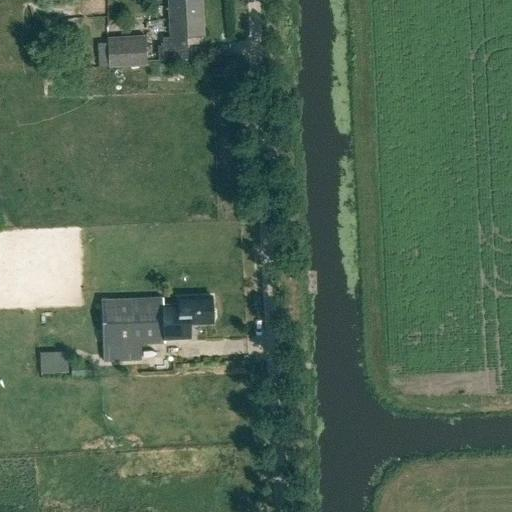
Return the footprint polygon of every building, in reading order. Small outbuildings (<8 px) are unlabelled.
[(158,60),(187,59),(186,37),(203,36),(201,0),(167,0),(169,37),(162,37),(162,45),(157,46),(158,60)] [(103,39),(95,40),(97,66),(105,66),(103,39)] [(108,68),(146,65),(144,39),(107,41),(108,68)] [(163,337),(189,336),(189,322),(212,321),(211,296),(178,297),(179,305),(162,306),(161,298),(102,300),(104,360),(141,359),(141,344),(163,344),(163,337)] [(62,349),(37,350),(38,373),(63,372),(62,349)] [(91,377),(91,365),(71,365),(72,377),(91,377)]
